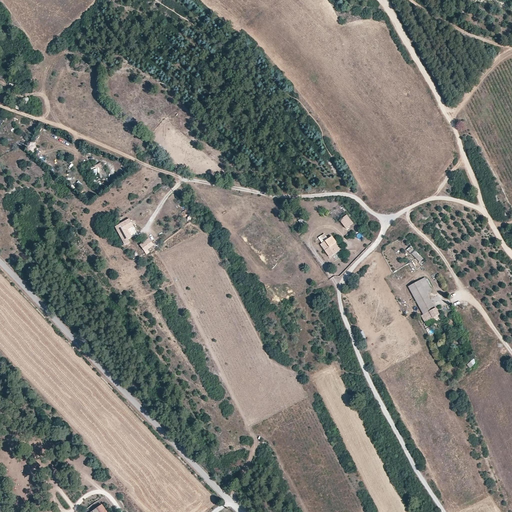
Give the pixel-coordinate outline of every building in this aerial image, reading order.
[(463,22),(471,27),(480,14),(472,10),(471,12),(474,14),(471,20),(469,22),(465,20),(463,22)] [(469,22),(471,20),(474,14),(471,12),(469,14),(466,19),(465,20),(469,22)] [(107,176),(101,163),(95,166),(101,179),(107,176)] [(294,214),(302,226),(307,223),(299,211),(294,214)] [(350,233),(357,228),(348,214),(340,219),(350,233)] [(130,218),(119,224),(127,239),(135,235),(132,229),(135,227),(130,218)] [(127,239),(119,224),(114,226),(124,245),(129,242),(127,239)] [(338,241),(334,234),(325,241),(329,247),(325,250),(329,257),(339,250),(341,249),(336,242),(338,241)] [(153,245),(148,238),(139,244),(145,251),(148,249),(153,245)] [(329,247),(325,241),(320,244),(325,250),(329,247)] [(419,263),(424,259),(417,251),(411,256),(419,263)] [(436,308),(431,302),(426,292),(431,289),(424,277),(407,286),(423,314),(420,316),(424,323),(439,315),(436,309),(436,308)] [(474,359),(467,363),(469,367),(477,363),(474,359)]
